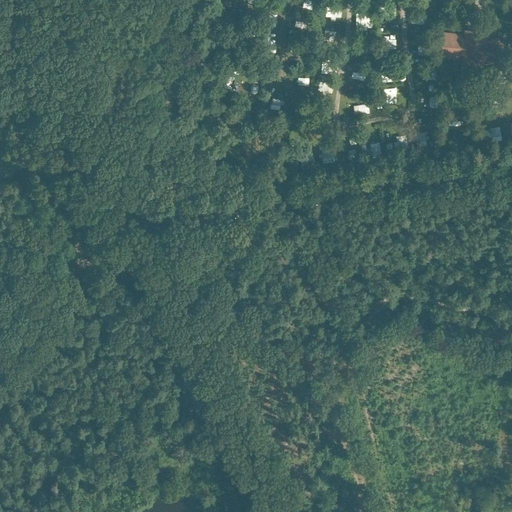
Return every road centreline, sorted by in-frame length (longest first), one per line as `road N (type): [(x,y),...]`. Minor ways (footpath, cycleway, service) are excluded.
road 1 (tertiary): [(118,205),(153,220),(511,165)]
road 2 (track): [(284,511),(153,220)]
road 3 (tertiary): [(118,205),(165,125),(184,0)]
road 4 (tertiary): [(0,357),(118,205)]
